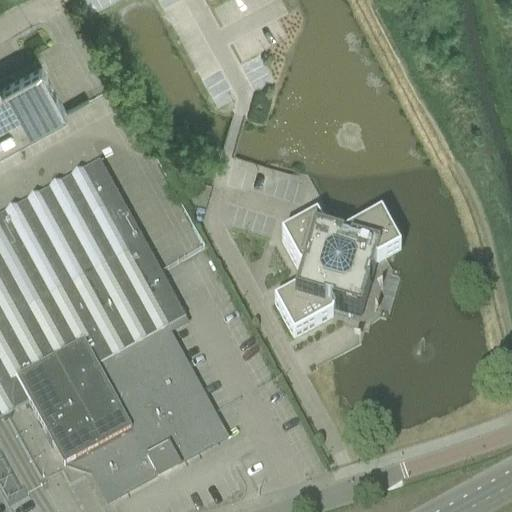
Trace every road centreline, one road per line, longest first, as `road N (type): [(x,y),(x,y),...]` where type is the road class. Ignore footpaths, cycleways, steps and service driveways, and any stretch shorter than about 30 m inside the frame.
road 1 (unknown): [(195,0),(252,108),(225,209),(227,245),(348,492)]
road 2 (unclassified): [(511,434),(284,511)]
